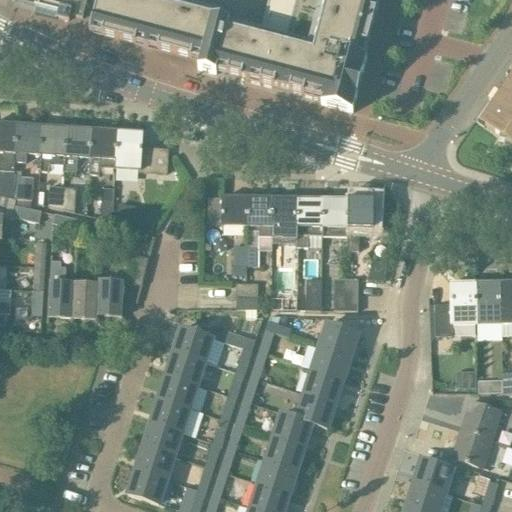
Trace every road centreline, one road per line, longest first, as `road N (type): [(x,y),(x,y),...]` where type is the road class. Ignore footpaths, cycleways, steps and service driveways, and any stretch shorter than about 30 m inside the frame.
road 1 (residential): [(363,511),(410,361),(409,295),(432,180)]
road 2 (residential): [(123,511),(100,504),(167,243)]
road 3 (tertiary): [(432,180),(219,114)]
road 4 (tertiary): [(219,114),(33,49)]
road 5 (residential): [(511,37),(440,135),(432,180)]
